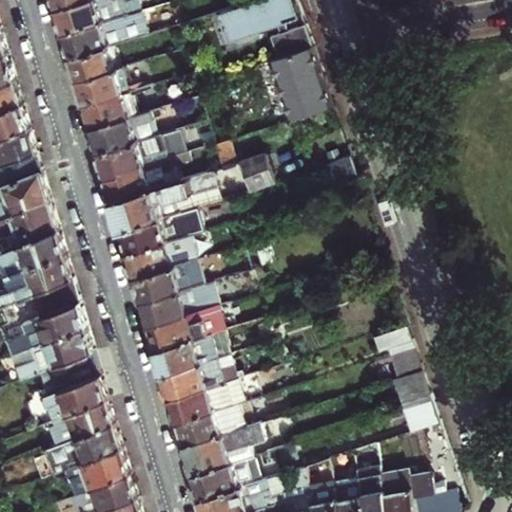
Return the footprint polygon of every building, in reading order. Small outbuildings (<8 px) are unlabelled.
[(77,0),(61,5),(65,17),(68,29),(131,11),(144,7),(148,6),(146,0),(77,0)] [(250,0),(228,7),(238,38),(283,23),(286,31),(276,34),(283,56),(318,45),(311,23),(293,29),(290,20),(307,14),(304,5),(302,0),(250,0)] [(144,7),(131,11),(68,29),(71,40),(75,54),(115,42),(151,31),(144,7)] [(4,23),(0,24),(0,55),(12,51),(8,38),(4,23)] [(115,42),(75,54),(79,65),(82,76),(122,64),(115,42)] [(283,56),(275,59),(292,117),(338,103),(328,72),(318,45),(283,56)] [(0,82),(19,75),(16,64),(12,51),(0,55),(0,82)] [(85,88),(89,100),(136,87),(128,62),(122,64),(82,76),(85,88)] [(0,110),(26,100),(23,89),(19,75),(0,82),(0,110)] [(136,87),(89,100),(92,112),(96,124),(145,109),(138,86),(136,87)] [(0,138),(33,125),(30,112),(26,100),(0,110),(0,138)] [(145,109),(96,124),(99,136),(103,149),(164,131),(156,106),(145,109)] [(33,125),(0,138),(0,166),(1,166),(8,186),(47,172),(41,150),(33,125)] [(106,160),(110,172),(190,148),(184,125),(164,131),(103,149),(106,160)] [(238,159),(230,136),(219,139),(226,163),(238,159)] [(190,148),(110,172),(114,184),(117,196),(186,175),(181,160),(195,155),(192,147),(190,148)] [(281,178),(271,150),(245,157),(254,187),(281,178)] [(122,214),(125,225),(204,202),(225,196),(216,166),(186,175),(117,196),(119,204),(122,214)] [(0,219),(54,198),(51,185),(47,172),(8,186),(0,189),(0,219)] [(54,198),(0,219),(0,234),(7,232),(11,223),(18,220),(27,242),(63,227),(59,214),(54,198)] [(204,202),(125,225),(129,237),(133,250),(196,231),(211,226),(204,202)] [(63,227),(27,242),(0,253),(0,269),(7,267),(9,266),(11,260),(14,260),(19,272),(70,251),(67,240),(63,227)] [(137,263),(140,274),(204,255),(196,231),(133,250),(137,263)] [(70,251),(19,272),(24,285),(20,287),(16,284),(14,285),(0,291),(0,306),(40,290),(77,275),(73,264),(70,251)] [(148,298),(213,279),(205,255),(204,255),(140,274),(144,286),(148,298)] [(9,266),(7,267),(10,276),(19,272),(14,260),(11,260),(9,266)] [(24,285),(19,272),(10,276),(14,285),(16,284),(20,287),(24,285)] [(77,275),(40,290),(48,315),(24,326),(27,335),(14,341),(18,355),(91,324),(84,299),(77,275)] [(217,278),(213,279),(148,298),(151,309),(154,321),(224,301),(217,278)] [(224,301),(154,321),(158,334),(161,345),(222,327),(231,324),(224,301)] [(418,343),(411,323),(379,333),(384,349),(393,347),(395,351),(418,343)] [(91,324),(18,355),(27,379),(44,371),(98,348),(94,336),(91,324)] [(239,348),(234,330),(232,324),(231,324),(222,327),(229,351),(239,348)] [(10,331),(14,341),(27,335),(24,326),(10,331)] [(168,369),(229,351),(222,327),(161,345),(165,357),(168,369)] [(395,351),(402,375),(426,367),(418,343),(395,351)] [(44,371),(51,392),(104,370),(101,360),(98,348),(44,371)] [(172,381),(175,392),(254,370),(252,363),(245,366),(239,348),(229,351),(168,369),(172,381)] [(436,396),(426,367),(402,375),(401,375),(410,404),(436,396)] [(254,370),(175,392),(179,406),(182,417),(251,397),(263,394),(256,369),(254,370)] [(49,421),(53,419),(112,395),(108,384),(104,370),(51,392),(45,394),(51,413),(47,414),(49,421)] [(45,394),(41,396),(47,414),(51,413),(45,394)] [(53,419),(62,443),(119,419),(115,407),(112,395),(53,419)] [(436,396),(410,404),(417,427),(443,419),(436,396)] [(255,412),(251,397),(182,417),(186,431),(189,442),(248,425),(245,415),(255,412)] [(119,419),(62,443),(45,449),(54,474),(69,467),(126,444),(122,432),(119,419)] [(248,425),(189,442),(193,455),(198,470),(258,452),(254,441),(270,436),(265,420),(248,425)] [(78,492),(90,487),(134,469),(130,457),(126,444),(69,467),(78,492)] [(285,470),(279,446),(258,452),(198,470),(201,482),(205,495),(285,470)] [(290,489),(291,496),(294,511),(320,511),(313,473),(311,462),(299,466),(302,485),(296,486),(296,488),(290,489)] [(393,511),(389,486),(385,464),(362,468),(366,490),(370,511),(393,511)] [(386,470),(389,486),(393,511),(464,511),(465,511),(459,486),(447,488),(444,477),(435,479),(434,467),(413,471),(412,465),(386,470)] [(134,469),(90,487),(94,496),(80,502),(83,510),(79,511),(78,511),(96,511),(141,494),(138,483),(134,469)] [(344,511),(338,475),(337,469),(313,473),(320,511),(344,511)] [(285,470),(205,495),(209,509),(209,511),(238,511),(291,496),(290,489),(287,470),(285,470)] [(363,471),(338,475),(344,511),(370,511),(366,490),(363,471)] [(141,494),(96,511),(145,511),(144,507),(141,494)] [(294,511),(291,496),(238,511),(294,511)]
